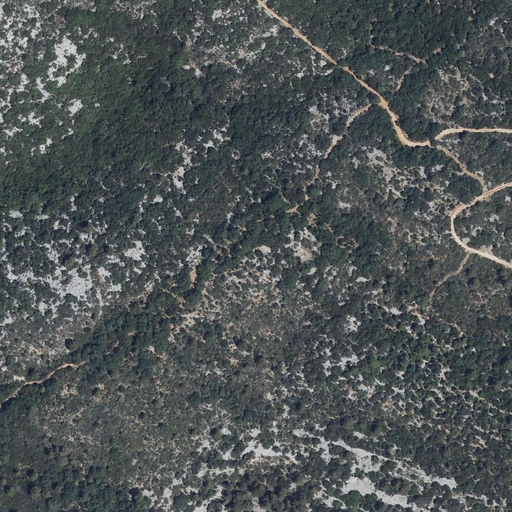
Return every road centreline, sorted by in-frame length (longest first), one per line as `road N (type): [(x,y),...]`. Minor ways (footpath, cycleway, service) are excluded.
road 1 (track): [(511,131),(457,129),(406,141),(381,98),(257,0)]
road 2 (track): [(511,266),(471,249),(453,227),(457,211),(511,183)]
